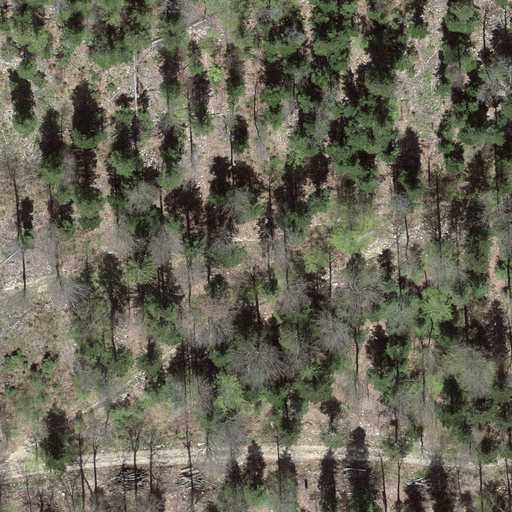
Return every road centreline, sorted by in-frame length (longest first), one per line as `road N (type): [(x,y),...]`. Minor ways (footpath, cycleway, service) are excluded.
road 1 (track): [(511,199),(429,206),(0,301)]
road 2 (track): [(511,467),(171,458),(0,487)]
road 3 (track): [(429,206),(0,450)]
